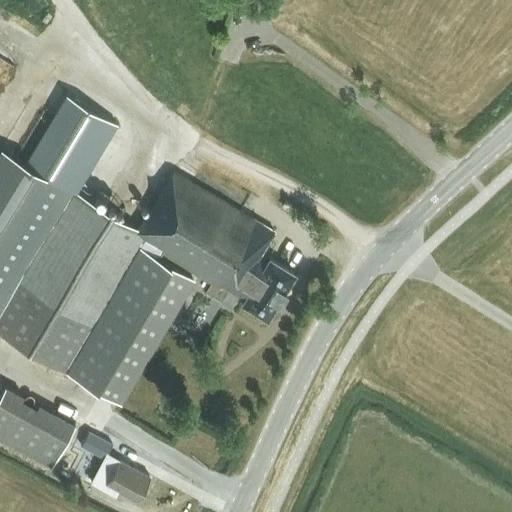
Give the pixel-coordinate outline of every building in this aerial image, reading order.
[(0,331),(72,374),(149,246),(133,236),(138,229),(73,190),(114,121),(66,93),(26,162),(2,148),(0,150),(0,331)] [(274,231),(191,182),(195,175),(180,166),(176,173),(173,171),(138,229),(133,236),(149,246),(162,254),(209,283),(204,291),(221,301),(229,288),(244,298),(242,302),(267,317),(295,272),(269,257),(266,261),(259,257),(274,231)] [(162,254),(149,246),(72,374),(119,403),(193,279),(159,259),(162,254)] [(7,380),(0,392),(0,434),(55,462),(78,416),(7,380)] [(114,462),(121,448),(89,431),(81,445),(114,462)] [(136,500),(150,475),(119,459),(106,484),(136,500)]
